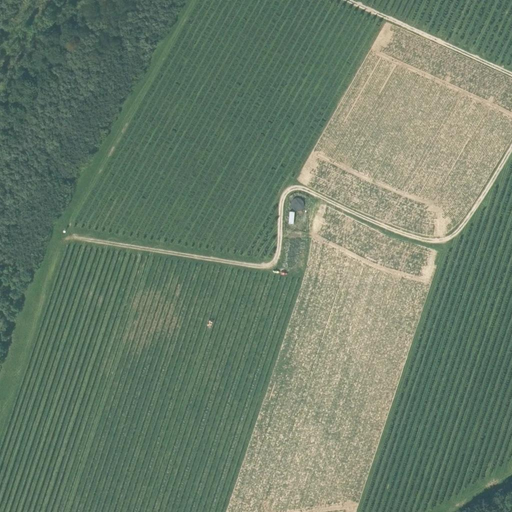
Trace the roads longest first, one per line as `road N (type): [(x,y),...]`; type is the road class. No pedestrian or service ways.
road 1 (track): [(511,145),(463,223),(443,240),(422,240),(295,187),(282,196),(278,251),(265,266),(62,235)]
road 2 (track): [(62,235),(196,0)]
road 3 (track): [(346,0),(511,74)]
